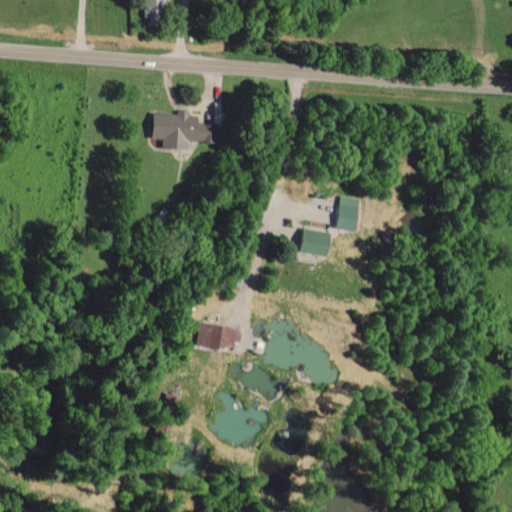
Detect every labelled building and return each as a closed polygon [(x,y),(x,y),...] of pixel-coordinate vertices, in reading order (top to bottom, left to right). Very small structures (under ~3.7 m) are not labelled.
[(138,0),(139,13),(160,13),(160,0),(138,0)] [(145,112),(144,137),(156,138),(156,147),(182,148),(182,139),(201,140),(202,123),(191,122),(191,111),(171,111),(171,112),(145,112)] [(511,149),(499,150),(499,169),(511,169),(511,149)] [(350,230),(353,196),(334,194),(330,227),(350,230)] [(292,250),(320,255),(325,231),(296,226),(292,250)] [(191,340),(233,350),(237,334),(230,332),(231,328),(196,320),(191,340)]
